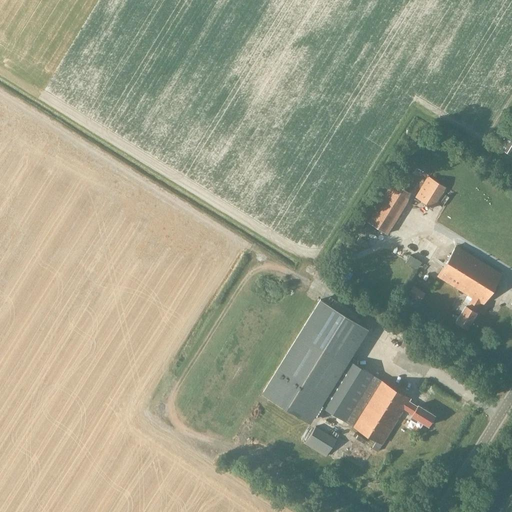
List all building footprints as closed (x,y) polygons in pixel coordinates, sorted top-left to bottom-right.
[(500,147),(511,154),(511,138),(507,135),(500,147)] [(432,209),(445,187),(427,176),(413,197),(432,209)] [(416,183),(421,185),(424,178),(419,176),(416,183)] [(383,233),(408,192),(391,182),(366,222),(383,233)] [(400,238),(394,247),(405,254),(411,244),(400,238)] [(500,274),(455,246),(436,276),(466,294),(479,302),(482,304),(500,274)] [(424,293),(413,286),(407,295),(418,302),(424,293)] [(474,311),(479,302),(466,294),(461,303),(465,305),(454,322),(465,328),(475,312),(474,311)] [(320,300),(263,392),(309,421),(319,405),(381,444),(403,409),(412,414),(411,415),(408,419),(415,423),(418,419),(427,425),(434,415),(417,405),(416,406),(408,401),(409,398),(347,360),(366,329),(320,300)] [(287,312),(294,306),(291,303),(284,308),(287,312)] [(267,336),(277,323),(266,314),(256,327),(267,336)] [(336,438),(315,425),(303,444),(325,457),(336,438)] [(356,432),(349,434),(351,441),(358,439),(356,432)] [(352,452),(355,447),(349,442),(345,447),(352,452)] [(367,467),(373,470),(381,453),(375,451),(367,467)] [(371,493),(369,498),(380,503),(382,498),(371,493)]
